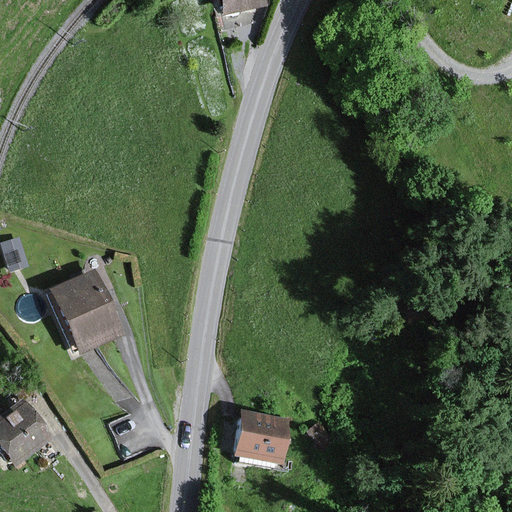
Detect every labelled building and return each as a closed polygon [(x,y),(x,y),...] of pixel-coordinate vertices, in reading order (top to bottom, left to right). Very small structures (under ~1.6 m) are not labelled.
[(210,0),(214,17),(258,8),(256,0),(210,0)] [(23,267),(15,240),(0,244),(0,247),(7,271),(23,267)] [(89,274),(40,295),(67,357),(116,336),(89,274)] [(43,440),(17,405),(0,416),(0,460),(5,468),(43,440)] [(289,420),(240,412),(233,454),(282,463),(289,420)]
